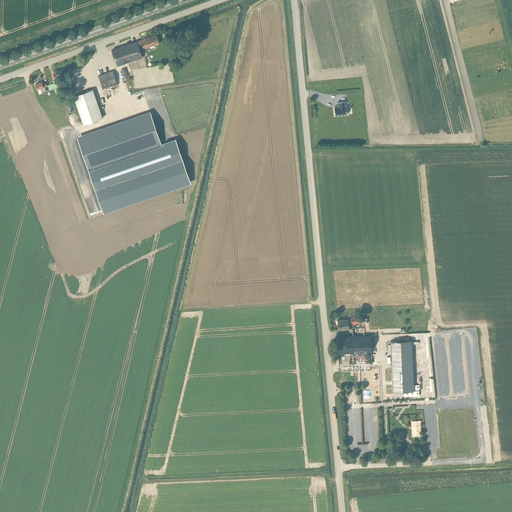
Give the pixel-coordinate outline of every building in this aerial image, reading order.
[(157,35),(112,50),(117,66),(142,58),(140,49),(159,43),(157,35)] [(113,71),(98,76),(103,89),(112,85),(113,87),(118,85),(113,71)] [(93,89),(74,96),(83,124),(103,118),(93,89)] [(337,107),(334,107),(335,116),(347,115),(346,106),(345,106),(345,102),(337,102),(337,107)] [(151,116),(78,141),(87,165),(160,140),(151,116)] [(175,140),(89,170),(103,208),(188,179),(175,140)] [(337,320),(338,330),(349,329),(348,319),(337,320)] [(371,335),(338,336),(338,354),(371,352),(371,350),(381,350),(381,344),(382,344),(382,336),(376,336),(371,336),(371,335)] [(412,340),(390,341),(392,392),(414,391),(412,340)]
